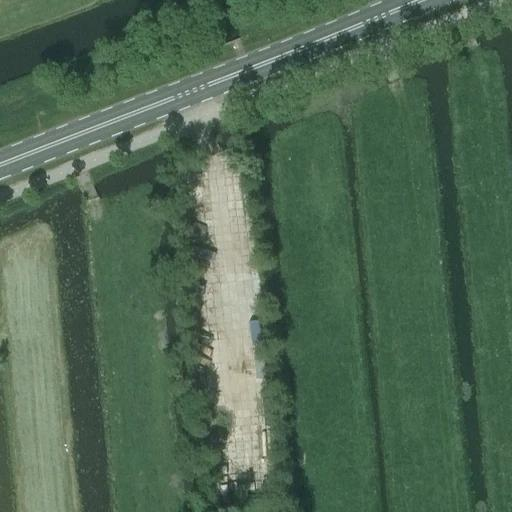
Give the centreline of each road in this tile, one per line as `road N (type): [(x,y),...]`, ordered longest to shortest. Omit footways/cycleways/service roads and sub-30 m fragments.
road 1 (unclassified): [(0,198),(501,0)]
road 2 (primary): [(0,165),(419,0)]
